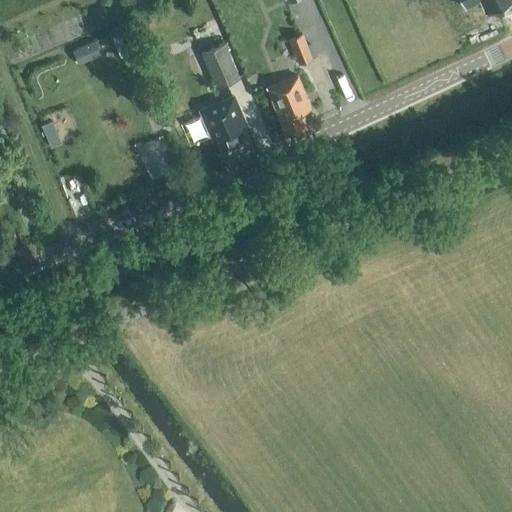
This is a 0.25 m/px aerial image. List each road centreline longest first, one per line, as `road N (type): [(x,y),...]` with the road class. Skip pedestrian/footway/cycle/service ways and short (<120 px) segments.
road 1 (unclassified): [(0,367),(511,142)]
road 2 (tertiary): [(0,272),(511,49)]
